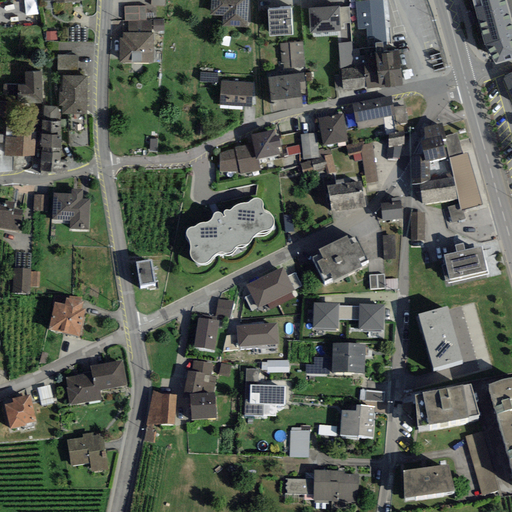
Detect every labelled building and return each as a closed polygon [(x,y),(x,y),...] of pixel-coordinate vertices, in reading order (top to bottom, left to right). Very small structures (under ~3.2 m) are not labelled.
[(28,16),(41,14),(38,0),(28,0),(26,0),(28,16)] [(248,0),(210,0),(210,15),(223,16),(222,28),(247,29),(248,0)] [(382,0),(380,0),(356,2),(358,29),(367,29),(368,43),(386,42),(382,0)] [(511,25),(505,0),(472,0),(485,46),(496,64),(511,59),(511,25)] [(340,6),(308,9),(310,33),(342,30),(341,24),(340,8),(340,6)] [(146,20),(145,7),(125,7),(125,21),(128,21),(146,20)] [(340,8),(341,24),(351,23),(350,7),(340,8)] [(293,35),(291,8),(267,10),(269,37),(293,35)] [(146,20),(128,21),(128,32),(153,32),(164,32),(164,20),(146,20)] [(69,42),(87,42),(86,28),(69,28),(69,42)] [(57,40),(57,31),(46,31),(46,40),(57,40)] [(122,38),(119,38),(119,63),(153,63),(153,32),(128,32),(122,32),(122,38)] [(229,52),(236,40),(228,35),(221,47),(229,52)] [(304,67),(302,42),(280,44),(281,63),(284,63),(284,68),(304,67)] [(352,42),(338,44),(341,70),(354,69),(352,42)] [(375,44),(376,53),(377,61),(380,87),(380,89),(402,86),(398,50),(384,52),(383,43),(375,44)] [(57,70),(78,70),(78,55),(58,55),(57,70)] [(364,63),(364,67),(354,69),(341,70),(344,91),(380,87),(377,61),(364,63)] [(41,72),(25,72),(25,85),(26,104),(42,104),(41,72)] [(217,74),(200,73),(200,82),(217,82),(217,74)] [(304,73),(268,77),(271,111),(302,108),(300,89),(305,89),(304,73)] [(511,73),(502,77),(511,98),(511,73)] [(87,76),(62,76),(62,92),(59,92),(59,106),(62,106),(62,114),(86,115),(87,76)] [(253,83),(221,81),(220,105),(251,107),(253,83)] [(26,104),(25,85),(4,85),(3,103),(26,104)] [(391,96),(352,104),(356,123),(395,115),(393,107),(391,96)] [(59,107),(44,106),(43,121),(58,121),(59,107)] [(405,106),(393,107),(395,115),(397,125),(407,124),(405,106)] [(323,145),(348,142),(344,115),(319,118),(323,145)] [(43,121),(42,120),(40,148),(42,147),(43,152),(59,153),(59,148),(62,148),(60,122),(58,121),(43,121)] [(17,121),(6,121),(5,137),(16,137),(17,130),(17,121)] [(442,123),(425,127),(424,140),(421,141),(424,157),(425,162),(430,161),(446,156),(444,146),(442,140),(445,139),(446,139),(445,137),(442,123)] [(16,137),(5,137),(5,155),(34,156),(35,131),(17,130),(16,137)] [(253,144),(256,159),(258,159),(279,155),(278,147),(280,146),(278,135),(275,136),(274,130),(251,135),(253,144)] [(404,131),(389,134),(388,147),(402,145),(404,144),(404,131)] [(314,133),(300,134),(301,144),(302,152),(303,160),(319,158),(318,150),(318,143),(315,143),(314,133)] [(463,154),(457,133),(445,137),(446,139),(445,139),(450,158),(463,154)] [(362,142),(346,146),(349,155),(354,154),(361,152),(360,145),(363,145),(362,142)] [(378,182),(373,143),(363,145),(360,145),(361,152),(362,159),(366,183),(378,182)] [(260,171),(258,159),(256,159),(253,144),(235,147),(235,149),(219,153),(220,172),(240,172),(240,175),(260,171)] [(302,152),(301,144),(286,148),(288,156),(302,152)] [(399,159),(402,145),(388,147),(386,159),(399,159)] [(323,149),(318,150),(319,158),(324,157),(324,156),(330,154),(329,150),(324,151),(323,149)] [(55,175),(67,173),(67,162),(60,162),(60,153),(59,153),(43,152),(41,152),(40,172),(55,173),(55,175)] [(355,161),(362,159),(361,152),(354,154),(355,161)] [(482,205),(468,153),(463,154),(450,158),(454,176),(459,199),(460,204),(461,210),(463,210),(482,205)] [(330,154),(324,156),(324,157),(319,158),(311,161),(314,170),(314,171),(327,167),(329,174),(336,172),(331,154),(330,154)] [(425,162),(424,157),(420,157),(420,187),(423,205),(459,199),(454,176),(430,181),(430,161),(425,162)] [(314,170),(311,161),(300,164),(303,173),(314,170)] [(331,212),(366,207),(362,181),(327,186),(331,212)] [(90,199),(82,199),(83,190),(71,189),(71,194),(53,193),(52,220),(70,221),(70,229),(89,230),(90,199)] [(48,196),(34,195),(33,211),(48,211),(48,196)] [(210,220),(208,222),(202,223),(199,224),(196,226),(193,227),(189,228),(187,230),(186,232),(186,235),(187,238),(189,241),(190,244),(190,247),(190,253),(190,256),(193,260),(195,263),(199,265),(203,264),(207,263),(211,260),(213,257),(216,255),(219,253),(222,253),(227,254),(230,254),(232,252),(235,248),(237,247),(240,246),(246,245),(248,244),(250,243),(254,237),(257,234),(262,232),(267,231),(271,229),(273,228),(274,224),(274,222),(273,218),(272,216),(270,215),(267,213),(265,212),(264,210),(263,208),(263,206),(263,203),(262,201),(261,200),(258,199),(256,199),(253,199),(250,201),(248,203),(246,203),(242,204),(239,204),(235,206),(232,209),(230,210),(226,210),(225,211),(224,212),(224,214),(225,217),(224,217),(221,213),(219,212),(217,212),(215,213),(213,215),(212,218),(210,220)] [(5,203),(0,202),(0,228),(21,231),(24,210),(14,209),(14,203),(5,201),(5,203)] [(392,203),(381,204),(382,220),(403,218),(401,202),(392,203)] [(465,219),(463,210),(461,210),(460,204),(448,207),(452,223),(465,219)] [(424,241),(425,213),(411,213),(411,241),(424,241)] [(292,215),(284,215),(285,233),(293,232),(292,215)] [(367,261),(355,237),(349,240),(347,235),(319,249),(321,253),(312,258),(324,283),(332,279),(334,281),(362,268),(360,264),(367,261)] [(395,235),(383,235),(384,259),(396,259),(395,235)] [(449,280),(488,271),(482,246),(465,250),(463,244),(455,245),(457,252),(444,255),(449,280)] [(15,268),(30,269),(30,253),(16,253),(15,268)] [(151,260),(136,262),(140,285),(155,283),(151,260)] [(276,299),(294,290),(287,277),(282,267),(264,276),(276,299)] [(31,272),(31,269),(30,269),(15,268),(14,268),(13,293),(30,294),(30,287),(31,272)] [(40,272),(31,272),(30,287),(39,287),(40,272)] [(287,277),(294,290),(302,286),(295,273),(287,277)] [(384,275),(369,275),(370,290),(385,289),(384,275)] [(276,299),(264,276),(246,285),(251,295),(258,309),(276,299)] [(397,279),(385,279),(386,290),(397,289),(397,279)] [(252,312),(258,309),(251,295),(245,298),(252,312)] [(49,330),(79,337),(86,309),(82,308),(83,302),(81,301),(69,298),(66,298),(65,305),(55,302),(49,330)] [(233,302),(219,299),(215,315),(230,317),(233,302)] [(340,304),(313,303),(313,329),(339,330),(339,319),(340,306),(340,304)] [(386,305),(359,304),(359,306),(359,320),(359,330),(385,330),(386,305)] [(359,306),(340,306),(339,319),(359,320),(359,306)] [(462,360),(447,306),(419,314),(433,368),(462,360)] [(215,350),(219,320),(198,317),(194,347),(215,350)] [(238,347),(279,344),(277,322),(236,326),(238,347)] [(364,374),(365,344),(332,344),(332,374),(364,374)] [(330,358),(315,357),(314,364),(306,364),(306,373),(329,374),(330,358)] [(127,386),(122,360),(90,366),(92,374),(94,386),(99,385),(100,390),(127,386)] [(289,360),(267,360),(267,363),(261,363),(261,370),(267,370),(267,373),(289,372),(289,360)] [(213,364),(193,361),(192,371),(211,375),(213,364)] [(231,366),(222,363),(219,375),(228,377),(231,366)] [(285,386),(258,385),(258,369),(246,368),(245,416),(263,416),(263,404),(284,405),(285,386)] [(192,371),(188,371),(184,393),(189,394),(213,393),(217,376),(211,375),(192,371)] [(65,377),(69,406),(102,400),(100,390),(99,385),(94,386),(92,374),(65,377)] [(511,377),(487,385),(511,473),(511,377)] [(429,426),(469,418),(468,417),(479,415),(471,384),(463,386),(462,385),(423,392),(423,394),(415,395),(418,426),(429,424),(429,426)] [(50,385),(37,388),(41,406),(54,403),(50,385)] [(163,395),(153,391),(146,425),(154,425),(160,424),(174,424),(177,395),(163,395)] [(365,401),(384,402),(384,392),(366,391),(365,401)] [(213,393),(189,394),(191,420),(216,418),(215,393),(213,393)] [(26,425),(26,424),(36,421),(30,394),(12,399),(13,403),(5,405),(10,429),(26,425)] [(373,438),(375,407),(356,406),(356,411),(342,410),(340,436),(373,438)] [(154,425),(146,425),(143,441),(154,443),(156,432),(152,431),(154,425)] [(338,437),(338,427),(321,426),(320,436),(338,437)] [(308,458),(309,431),(290,430),(289,458),(308,458)] [(88,464),(90,463),(92,473),(108,470),(101,432),(85,434),(83,435),(83,437),(67,440),(71,467),(88,464)] [(482,432),(466,437),(483,495),(500,491),(482,432)] [(448,465),(403,471),(404,499),(454,491),(448,465)] [(314,494),(313,501),(339,501),(338,502),(358,503),(359,474),(344,474),(344,471),(339,471),(314,470),(314,480),(314,494)] [(314,494),(314,480),(285,479),(285,494),(314,494)]
